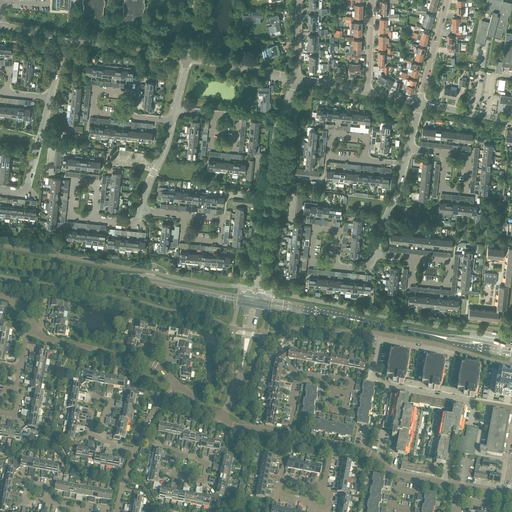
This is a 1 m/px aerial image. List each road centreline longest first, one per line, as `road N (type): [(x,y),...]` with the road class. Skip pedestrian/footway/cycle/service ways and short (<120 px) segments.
road 1 (secondary): [(511,351),(259,303)]
road 2 (secondary): [(247,301),(0,255)]
road 3 (unclassified): [(263,242),(296,78)]
road 4 (residential): [(186,58),(65,36)]
